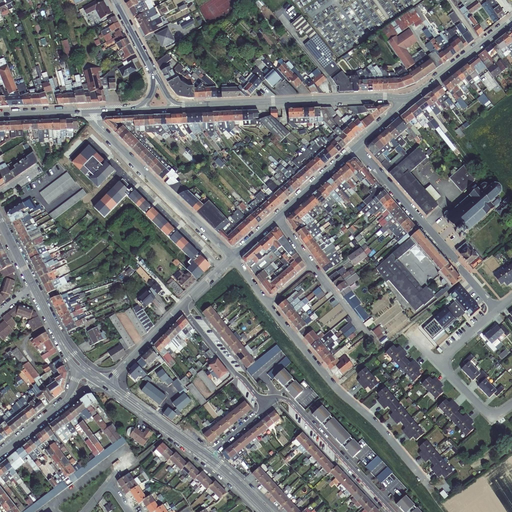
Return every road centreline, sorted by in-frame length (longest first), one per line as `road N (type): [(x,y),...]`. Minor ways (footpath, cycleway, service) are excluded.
road 1 (residential): [(430,488),(267,303)]
road 2 (secondary): [(182,105),(405,99)]
road 3 (residential): [(356,146),(497,309)]
road 4 (residential): [(232,257),(96,124),(92,111)]
road 5 (residential): [(392,511),(289,401),(279,397),(265,407)]
road 6 (residential): [(265,407),(181,305)]
road 7 (secondary): [(405,99),(511,21)]
road 8 (residential): [(107,482),(123,461),(114,457),(47,507)]
